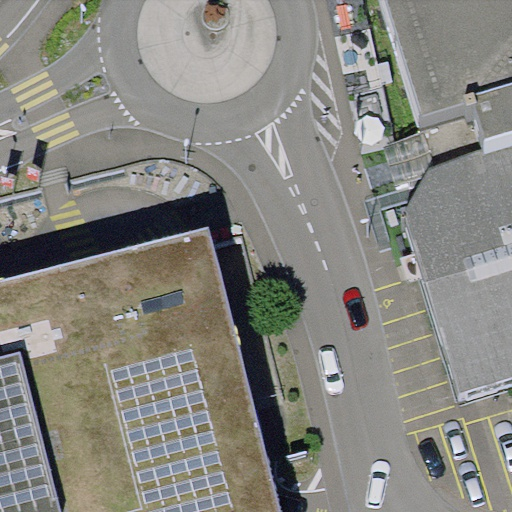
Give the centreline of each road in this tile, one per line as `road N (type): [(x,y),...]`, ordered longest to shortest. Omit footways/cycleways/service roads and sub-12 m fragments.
road 1 (unclassified): [(388,511),(327,251),(262,108)]
road 2 (unclassified): [(125,0),(119,49),(146,100),(172,118),(203,125),(262,108)]
road 3 (unclassified): [(262,108),(296,57),(291,0)]
